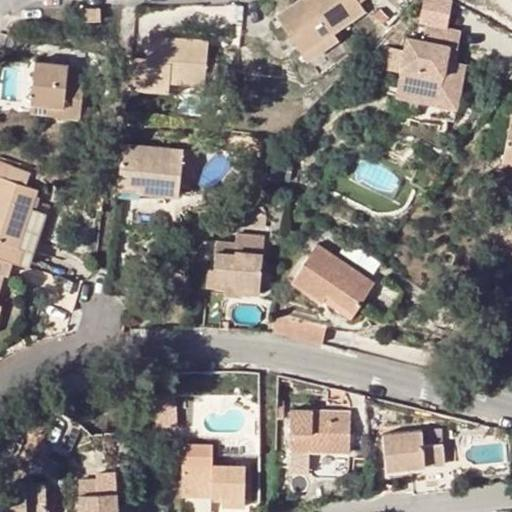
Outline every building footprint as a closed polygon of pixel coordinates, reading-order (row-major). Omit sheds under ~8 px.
[(302,54),(333,34),(366,12),(357,0),(301,0),(278,15),(302,54)] [(101,11),(87,11),(87,19),(102,20),(101,11)] [(425,39),(409,36),(398,89),(439,98),(441,84),(462,88),(467,63),(456,61),(448,59),(450,45),(459,47),(462,30),(428,24),(425,39)] [(338,41),(333,34),(302,54),(307,61),(338,41)] [(147,59),(132,58),(131,78),(146,79),(170,81),(208,85),(211,43),(149,39),(147,59)] [(456,61),(459,47),(450,45),(448,59),(456,61)] [(40,62),(35,103),(69,107),(73,76),(74,66),(40,62)] [(69,107),(68,115),(86,116),(90,78),(73,76),(69,107)] [(169,91),(170,81),(146,79),(145,89),(169,91)] [(398,89),(396,96),(458,106),(462,88),(441,84),(439,98),(398,89)] [(511,119),(503,161),(511,163),(511,119)] [(185,151),(124,146),(121,184),(143,186),(143,192),(181,196),(185,151)] [(13,170),(9,180),(30,187),(33,176),(13,170)] [(22,250),(33,213),(40,190),(30,187),(9,180),(0,177),(0,257),(16,263),(26,267),(30,253),(22,250)] [(143,186),(121,184),(119,196),(142,199),(143,192),(143,186)] [(48,217),(33,213),(22,250),(30,253),(37,255),(48,217)] [(207,267),(205,285),(223,288),(232,289),(233,283),(258,287),(262,253),(236,251),(236,243),(216,241),(213,268),(207,267)] [(376,280),(317,243),(293,281),(324,301),(329,294),(356,312),(376,280)] [(16,263),(0,257),(0,271),(6,273),(13,276),(16,263)] [(207,267),(190,265),(187,289),(204,291),(205,285),(207,267)] [(257,294),(258,287),(233,283),(232,289),(223,288),(222,294),(240,296),(241,293),(257,294)] [(204,291),(222,294),(223,288),(205,285),(204,291)] [(352,318),(356,312),(329,294),(324,301),(352,318)] [(277,314),(272,333),(293,338),(321,344),(326,325),(277,314)] [(398,411),(365,404),(366,413),(396,420),(398,411)] [(292,411),(291,450),(312,450),(312,473),(312,474),(313,475),(314,476),(317,477),(339,478),(342,478),(345,477),(347,475),(349,473),(351,470),(351,466),(352,451),(352,412),(340,412),(340,418),(330,418),(330,412),(292,411)] [(445,490),(455,489),(453,462),(444,462),(443,444),(425,446),(424,431),(384,435),(389,477),(412,475),(414,493),(445,490)] [(212,445),(184,444),(183,463),(182,494),(222,495),(221,507),(223,507),(223,511),(244,511),(244,507),(246,466),(211,465),(212,445)] [(291,450),(277,450),(276,467),(291,467),(291,450)] [(312,450),(291,450),(291,467),(291,472),(312,473),(312,450)] [(94,511),(93,480),(78,480),(80,511),(94,511)] [(98,480),(93,480),(94,511),(119,511),(119,493),(99,493),(98,480)] [(46,511),(46,482),(35,483),(37,511),(46,511)] [(37,511),(35,483),(4,484),(4,511),(37,511)]
